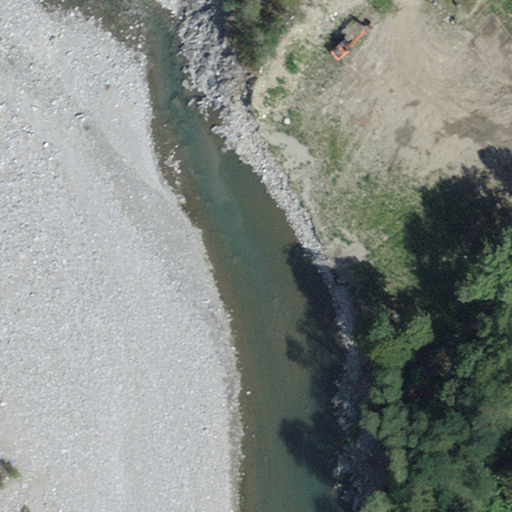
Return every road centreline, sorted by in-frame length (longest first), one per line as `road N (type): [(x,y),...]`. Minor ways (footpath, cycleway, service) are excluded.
road 1 (track): [(415,0),(395,123),(423,173),(471,190)]
road 2 (track): [(395,123),(355,159),(311,172),(238,167),(204,175)]
